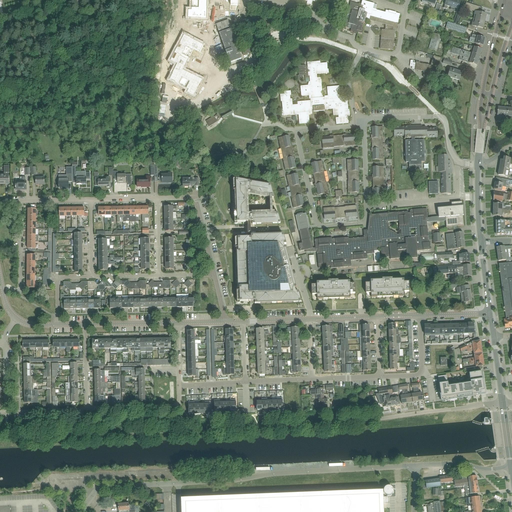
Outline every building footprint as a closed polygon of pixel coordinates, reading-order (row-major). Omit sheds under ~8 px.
[(193,10),(189,10),(189,19),(208,19),(208,0),(231,0),(232,5),(240,5),(239,0),(192,0),(193,8),(193,10)] [(451,7),(453,0),(446,0),(444,8),(447,9),(448,6),(451,7)] [(457,12),(459,6),(461,1),(457,0),(453,0),(451,7),(455,8),(455,11),(454,11),(457,12)] [(343,19),(341,26),(347,28),(351,29),(351,32),(353,32),(354,32),(354,33),(354,32),(358,32),(362,34),(364,29),(362,29),(364,23),(365,23),(366,19),(370,20),(371,17),(397,24),(398,24),(400,14),(396,13),(395,14),(389,12),(389,11),(386,10),(385,13),(376,10),(376,11),(373,10),(373,9),(374,4),(362,1),(362,4),(361,5),(358,4),(358,5),(354,4),(354,3),(351,2),(347,14),(346,19),(343,19)] [(465,7),(464,9),(475,12),(475,13),(475,15),(477,16),(476,19),(485,21),(487,14),(481,13),(478,12),(479,10),(479,7),(466,3),(465,7)] [(183,11),(180,23),(186,24),(189,12),(183,11)] [(469,25),(468,28),(472,30),(475,31),(476,27),(482,29),(483,29),(485,21),(476,19),(475,23),(473,23),(472,26),(469,25)] [(222,22),(216,24),(227,54),(230,63),(242,59),(228,20),(222,22)] [(465,35),(467,28),(448,22),(446,29),(465,35)] [(393,31),(393,26),(385,24),(386,24),(385,26),(385,30),(382,30),(380,49),(394,50),(395,33),(395,31),(393,31)] [(169,61),(177,65),(169,80),(188,90),(186,93),(196,98),(207,79),(187,68),(191,59),(196,51),(201,53),(206,44),(184,32),(169,61)] [(446,41),(447,38),(441,36),(442,35),(433,33),(428,49),(436,51),(437,50),(440,39),(446,41)] [(483,46),(485,38),(472,35),(472,38),(474,38),(472,43),(475,44),(483,46)] [(474,47),(470,46),(469,49),(473,50),(473,53),(480,55),(482,49),(474,47)] [(472,53),(453,47),(453,49),(449,48),(448,52),(460,56),(459,60),(470,63),(469,63),(477,66),(480,55),(473,53),(472,53)] [(436,76),(441,58),(434,56),(431,66),(429,65),(420,63),(416,62),(415,70),(428,72),(428,73),(436,76)] [(284,94),(280,95),(281,102),(282,102),(283,108),(283,110),(282,110),(282,116),(296,115),(296,111),(298,111),(299,115),(299,124),(310,123),(309,115),(312,114),(312,110),(314,110),(314,111),(314,112),(325,111),(325,110),(333,109),(333,116),(338,115),(339,118),(336,118),(336,124),(349,123),(348,117),(350,117),(349,110),(348,110),(347,97),(342,97),(341,97),(338,96),(338,95),(338,93),(340,93),(339,86),(327,87),(328,96),(325,96),(325,97),(323,98),(323,96),(321,78),(317,78),(317,74),(329,73),(329,69),(329,66),(327,67),(327,63),(320,64),(320,61),(316,62),(307,63),(308,68),(307,68),(306,66),(304,66),(298,66),(299,75),(297,75),(298,80),(303,80),(302,75),(305,75),(305,78),(309,78),(308,76),(310,76),(310,82),(309,86),(308,86),(301,86),(301,96),(309,96),(309,99),(310,99),(311,101),(297,102),(298,105),(293,105),(292,99),(290,99),(290,95),(291,95),(291,91),(284,92),(284,94)] [(459,80),(462,72),(457,71),(450,69),(448,77),(452,78),(452,77),(459,80)] [(506,108),(498,107),(498,111),(497,111),(498,111),(497,115),(498,115),(497,122),(504,123),(504,119),(511,119),(511,108),(508,108),(508,107),(506,107),(506,108)] [(214,116),(206,121),(209,126),(217,121),(216,120),(220,118),(217,114),(214,117),(214,116)] [(416,126),(394,126),(394,131),(394,136),(405,136),(405,138),(411,138),(412,141),(405,141),(405,163),(409,162),(409,166),(421,165),(421,162),(424,162),(424,140),(415,141),(415,138),(427,138),(438,138),(438,128),(418,128),(418,126),(416,126)] [(372,143),(383,143),(383,138),(383,132),(383,127),(372,127),(372,138),(372,143)] [(356,146),(355,135),(344,136),(344,135),(338,136),(339,147),(344,146),(344,147),(356,146)] [(291,146),(289,136),(278,138),(281,149),(282,154),(293,151),(292,146),(291,146)] [(323,148),(328,148),(334,147),(339,147),(338,136),(333,136),(333,137),(322,138),(323,148)] [(383,148),(383,143),(372,143),(372,149),(373,149),(373,160),(384,159),(383,148)] [(285,170),(291,169),(296,168),(294,157),(293,151),(282,154),(283,159),(285,170)] [(448,163),(448,155),(438,156),(438,173),(441,172),(441,194),(451,194),(451,166),(450,166),(450,163),(448,163)] [(511,165),(511,164),(511,158),(504,157),(503,160),(501,160),(500,167),(509,169),(509,165),(511,165)] [(358,170),(358,160),(353,160),(347,160),(347,172),(348,172),(348,176),(359,176),(359,170),(358,170)] [(314,179),(325,177),(324,172),(322,161),(311,163),(314,174),(313,174),(314,179)] [(78,162),(72,162),(72,167),(73,176),(73,182),(73,183),(76,183),(77,183),(77,184),(77,185),(78,185),(80,184),(82,184),(86,184),(86,179),(90,179),(90,174),(90,173),(86,173),(75,173),(75,169),(75,167),(76,167),(78,167),(78,162)] [(5,175),(0,175),(0,182),(9,183),(9,174),(9,173),(9,166),(9,165),(5,165),(5,166),(4,166),(4,173),(5,173),(5,174),(5,175)] [(373,183),(384,183),(383,178),(384,178),(384,166),(373,167),(373,177),(373,183)] [(67,175),(59,175),(59,179),(59,180),(59,184),(59,189),(69,189),(69,182),(73,182),(73,176),(72,167),(66,167),(67,175)] [(509,177),(510,169),(509,169),(500,167),(498,175),(509,177)] [(118,171),(113,171),(113,175),(114,179),(118,179),(118,184),(126,183),(128,183),(129,185),(132,185),(132,177),(128,178),(126,178),(126,175),(118,175),(118,171)] [(98,172),(94,172),(94,177),(95,177),(95,178),(95,180),(95,186),(98,186),(98,187),(106,186),(106,188),(110,188),(110,183),(110,180),(110,177),(106,176),(106,180),(98,181),(98,172)] [(299,184),(297,173),(286,176),(289,187),(290,192),(301,189),(300,184),(299,184)] [(162,176),(160,176),(160,181),(162,181),(162,183),(163,183),(169,182),(172,182),(172,177),(172,174),(169,174),(169,175),(162,175),(162,176)] [(348,193),(354,193),(359,192),(359,182),(359,176),(348,176),(348,182),(347,182),(348,193)] [(141,181),(137,181),(137,182),(137,187),(141,187),(141,188),(150,187),(150,182),(150,181),(151,181),(151,177),(147,177),(147,180),(141,181)] [(326,182),(325,177),(314,179),(316,185),(318,195),(329,193),(326,182)] [(26,182),(26,178),(21,178),(21,182),(16,182),(16,187),(16,188),(16,190),(26,190),(26,182)] [(198,179),(198,178),(195,178),(195,179),(195,180),(192,180),(192,179),(183,179),(183,187),(192,187),(192,185),(195,184),(195,185),(199,185),(199,180),(198,179)] [(234,190),(234,191),(235,191),(237,191),(238,196),(235,196),(235,207),(238,207),(238,212),(236,212),(234,212),(234,213),(235,218),(237,218),(237,222),(247,222),(248,222),(250,222),(252,222),(253,224),(253,225),(253,224),(253,222),(256,222),(256,224),(257,224),(257,222),(261,222),(261,224),(273,224),(273,222),(280,222),(280,220),(279,217),(278,213),(275,213),(247,214),(246,192),(249,193),(274,197),(271,187),(266,187),(266,184),(254,182),(250,182),(238,179),(236,180),(236,185),(234,185),(234,190)] [(495,182),(494,189),(497,190),(502,191),(505,191),(506,187),(508,187),(509,184),(511,185),(511,180),(508,180),(501,179),(500,183),(495,182)] [(438,182),(429,182),(429,194),(438,194),(438,182)] [(384,188),(384,183),(373,183),(373,189),(374,189),(374,200),(385,199),(384,188)] [(294,208),(304,206),(302,195),(301,189),(290,192),(291,197),(294,208)] [(511,192),(508,192),(508,195),(504,194),(494,192),(493,200),(502,202),(503,200),(511,201),(511,192)] [(309,229),(307,216),(306,213),(303,214),(303,213),(297,214),(297,215),(296,216),(299,231),(302,243),(299,244),(300,251),(305,250),(305,252),(317,251),(317,253),(318,268),(328,267),(328,266),(330,266),(330,268),(351,267),(351,261),(367,259),(367,254),(374,254),(374,251),(378,250),(378,249),(380,248),(381,258),(390,257),(390,259),(407,258),(407,259),(417,258),(417,251),(426,250),(431,250),(430,242),(429,242),(428,232),(427,223),(427,222),(437,221),(439,222),(441,222),(442,222),(444,221),(446,220),(446,222),(446,227),(463,226),(464,226),(463,216),(464,216),(463,206),(462,206),(462,202),(459,202),(451,203),(452,207),(437,208),(439,217),(431,218),(428,218),(427,209),(410,210),(410,213),(408,213),(408,212),(398,213),(370,215),(368,230),(368,231),(364,231),(364,237),(349,239),(349,238),(332,239),(332,238),(315,239),(316,248),(313,248),(309,229)] [(188,212),(188,203),(178,203),(178,206),(186,206),(186,212),(188,212)] [(341,218),(346,218),(346,217),(357,216),(356,205),(351,206),(345,206),(345,207),(340,208),(341,218)] [(335,208),(335,207),(323,208),(324,219),(335,218),(335,219),(341,218),(340,208),(335,208)] [(496,221),(496,234),(496,235),(498,234),(511,234),(511,220),(510,221),(504,221),(504,218),(501,218),(498,218),(496,218),(496,221)] [(464,240),(463,232),(456,233),(446,234),(446,239),(447,242),(464,240)] [(235,248),(235,249),(237,248),(237,253),(239,253),(239,256),(237,256),(237,257),(239,257),(239,261),(237,261),(237,260),(237,266),(238,266),(239,266),(240,274),(238,274),(238,273),(237,273),(238,279),(240,279),(240,282),(238,282),(238,283),(240,283),(240,287),(238,287),(238,286),(238,291),(237,291),(237,292),(237,297),(240,297),(240,301),(255,301),(255,304),(256,304),(256,301),(260,301),(260,303),(272,303),(272,301),(277,301),(277,303),(277,301),(282,300),(282,303),(294,302),(293,300),(301,300),(299,291),(296,291),(295,288),(296,288),(285,246),(284,247),(283,244),(286,244),(284,236),(251,237),(251,235),(251,237),(237,238),(238,242),(235,242),(235,248)] [(458,249),(460,248),(465,248),(464,240),(447,242),(448,250),(458,249)] [(504,246),(497,247),(497,254),(505,253),(508,253),(508,250),(511,249),(511,247),(511,246),(504,246)] [(505,253),(497,254),(498,261),(506,260),(509,260),(511,260),(511,263),(511,262),(511,257),(509,258),(508,253),(505,253)] [(458,262),(453,262),(453,265),(460,264),(460,262),(460,261),(462,261),(462,262),(465,262),(470,262),(469,254),(465,254),(464,254),(462,254),(462,255),(459,255),(458,255),(458,261),(458,262)] [(504,264),(501,264),(507,312),(506,312),(506,315),(507,315),(508,320),(509,319),(510,319),(510,318),(511,317),(511,262),(511,263),(507,263),(504,264)] [(447,267),(437,268),(438,274),(448,273),(455,273),(457,272),(457,270),(460,270),(461,276),(464,276),(472,276),(471,265),(470,265),(464,265),(463,265),(460,266),(457,266),(447,267)] [(371,283),(365,283),(366,291),(371,291),(371,293),(371,297),(377,297),(377,295),(382,295),(382,297),(383,297),(386,296),(386,294),(389,294),(389,296),(391,296),(393,296),(394,296),(393,294),(398,294),(398,295),(398,296),(404,296),(404,292),(404,289),(410,289),(409,282),(409,281),(404,282),(404,280),(404,279),(392,279),(392,280),(392,281),(391,281),(391,280),(391,278),(384,279),(384,280),(384,281),(382,281),(382,280),(371,280),(371,282),(371,283)] [(317,285),(311,285),(312,293),(317,292),(317,295),(317,299),(323,299),(323,297),(328,297),(328,298),(329,298),(332,298),(332,296),(335,296),(335,298),(339,298),(340,298),(340,296),(344,296),(344,297),(344,298),(350,298),(350,294),(350,293),(350,291),(356,291),(355,284),(355,283),(350,283),(350,281),(338,281),(338,282),(338,283),(337,283),(337,282),(337,280),(330,280),(330,281),(330,282),(330,283),(328,283),(328,282),(317,282),(317,285)] [(464,291),(462,291),(462,292),(464,292),(464,294),(465,297),(465,302),(472,302),(471,293),(470,290),(465,291),(464,291)] [(64,303),(62,304),(62,309),(64,308),(64,309),(65,309),(70,309),(70,297),(68,297),(64,297),(64,303)] [(110,300),(107,300),(107,304),(110,304),(110,309),(111,309),(111,308),(116,308),(116,299),(116,297),(114,297),(113,298),(113,299),(110,299),(110,300)] [(475,323),(468,324),(469,333),(474,333),(476,333),(476,331),(475,323)] [(466,345),(460,348),(461,351),(464,350),(467,349),(481,347),(481,342),(479,341),(478,341),(472,342),(467,345),(467,346),(467,347),(466,347),(466,345)] [(469,359),(463,360),(463,363),(469,362),(475,361),(483,360),(482,354),(477,354),(474,355),(475,358),(469,359)] [(135,367),(128,368),(128,371),(132,371),(132,376),(135,376),(145,376),(145,370),(145,369),(139,369),(136,369),(136,370),(135,370),(135,367)] [(265,368),(258,368),(258,375),(260,374),(260,376),(265,376),(265,374),(266,374),(266,371),(267,371),(267,368),(265,368)] [(447,375),(438,377),(438,378),(439,384),(441,394),(442,400),(449,399),(449,400),(450,400),(450,399),(451,399),(457,398),(457,399),(458,398),(458,397),(465,396),(465,397),(466,397),(466,396),(472,395),(473,396),(473,395),(474,395),(480,394),(480,395),(481,395),(481,391),(484,391),(484,388),(483,380),(483,379),(482,380),(482,377),(482,375),(481,372),(482,372),(481,372),(478,372),(469,374),(471,381),(448,385),(447,375)] [(417,383),(415,384),(416,388),(418,401),(423,400),(422,392),(419,393),(418,387),(420,387),(419,383),(417,383)] [(406,385),(403,385),(404,389),(405,389),(407,403),(412,402),(411,397),(411,394),(408,395),(407,391),(407,389),(409,389),(408,384),(406,385)] [(399,386),(400,390),(402,390),(402,392),(403,395),(401,396),(401,399),(402,404),(407,403),(405,389),(404,389),(403,385),(402,385),(399,386)] [(388,387),(379,389),(379,394),(380,396),(379,396),(380,404),(384,404),(385,407),(391,406),(390,398),(390,396),(388,387)] [(135,404),(139,404),(139,402),(145,402),(145,395),(139,395),(135,395),(135,404)] [(323,399),(323,395),(318,395),(319,407),(327,406),(327,398),(323,399)] [(102,396),(95,396),(95,403),(100,403),(101,403),(101,405),(105,405),(105,396),(102,396)] [(392,397),(390,398),(391,406),(400,404),(399,399),(399,396),(392,397)] [(468,479),(454,481),(455,485),(477,481),(476,476),(468,477),(468,479)] [(441,486),(440,483),(440,479),(425,481),(426,488),(441,486)] [(389,495),(391,495),(392,494),(393,492),(394,490),(393,489),(393,487),(392,486),(390,485),(389,485),(387,485),(386,486),(384,487),(383,488),(383,490),(383,492),(384,494),(386,495),(387,495),(389,495)] [(465,488),(466,495),(479,493),(478,487),(466,488),(465,488)] [(181,499),(181,511),(384,511),(384,503),(388,503),(388,497),(383,497),(383,490),(315,493),(191,498),(181,499)] [(471,504),(468,504),(468,507),(471,506),(471,508),(481,507),(479,497),(474,497),(470,498),(471,504)] [(431,506),(427,507),(428,511),(441,511),(440,502),(440,501),(438,502),(433,502),(433,503),(430,503),(431,506)] [(129,506),(129,503),(118,504),(119,511),(118,511),(135,511),(135,505),(129,506)]
